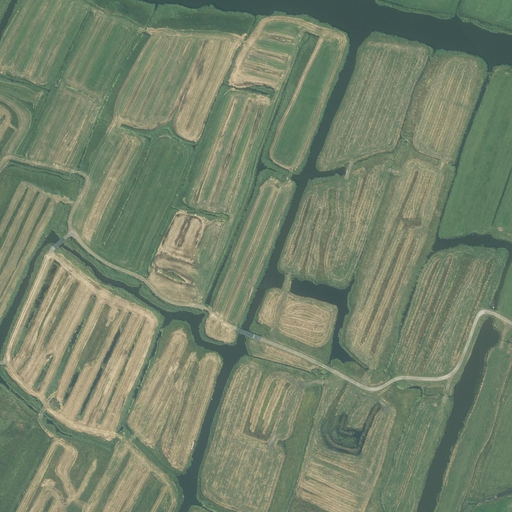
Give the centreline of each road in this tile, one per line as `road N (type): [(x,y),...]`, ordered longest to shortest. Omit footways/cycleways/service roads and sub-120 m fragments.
road 1 (track): [(511,323),(481,311),(453,372),(369,388),(202,306),(168,300),(72,232),(47,256),(0,362)]
road 2 (track): [(44,405),(74,424),(121,436),(168,483)]
road 3 (track): [(72,232),(84,176),(10,156)]
